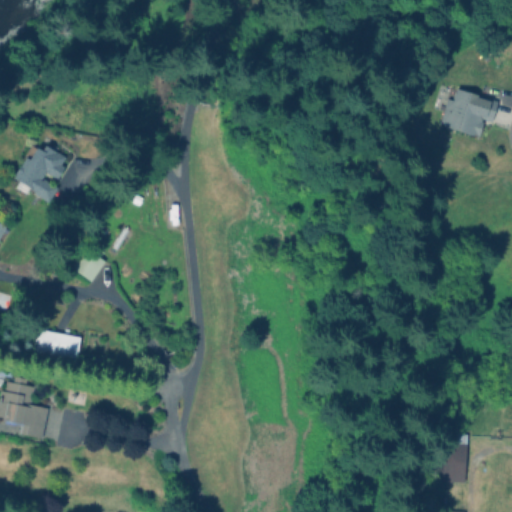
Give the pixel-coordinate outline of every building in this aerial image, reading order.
[(450,84),(472,91),(472,93),(485,97),(485,95),(494,98),(487,118),(478,116),(477,118),(479,118),(475,132),(469,130),(468,132),(433,121),(441,95),(442,95),(445,85),(449,86),(450,84)] [(44,139),(54,145),(52,148),(61,154),(57,162),(60,164),(52,176),(41,169),(36,177),(38,177),(39,176),(53,185),(44,199),(30,191),(31,189),(8,174),(11,170),(10,170),(15,161),(15,162),(27,142),(35,147),(38,141),(41,143),(44,139)] [(125,227),(114,247),(109,244),(120,224),(125,227)] [(80,244),(88,249),(91,244),(97,248),(94,253),(100,258),(86,278),(66,264),(80,244)] [(75,334),(71,356),(28,348),(33,325),(75,334)] [(0,364),(10,367),(7,375),(0,372),(0,364)] [(23,376),(22,382),(31,384),(27,401),(45,405),(38,435),(16,430),(18,422),(11,421),(11,422),(1,420),(1,417),(0,416),(0,387),(2,388),(4,378),(10,380),(11,374),(23,376)] [(463,433),(461,479),(423,477),(425,437),(447,438),(447,429),(457,430),(460,432),(463,433)]
